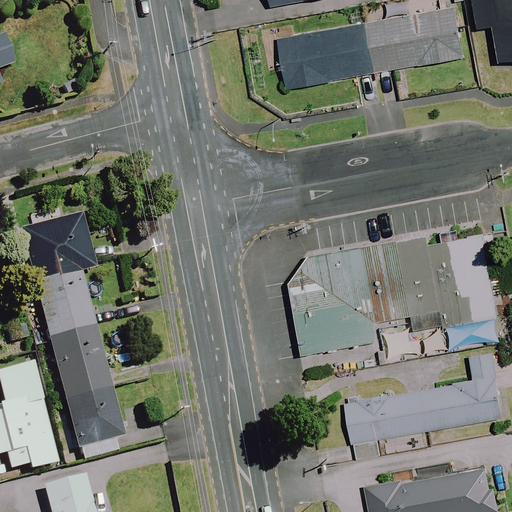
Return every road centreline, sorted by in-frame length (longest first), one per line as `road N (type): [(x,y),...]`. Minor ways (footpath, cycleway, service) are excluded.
road 1 (residential): [(511,147),(203,205)]
road 2 (secondary): [(251,511),(203,205)]
road 3 (residential): [(0,159),(169,114)]
